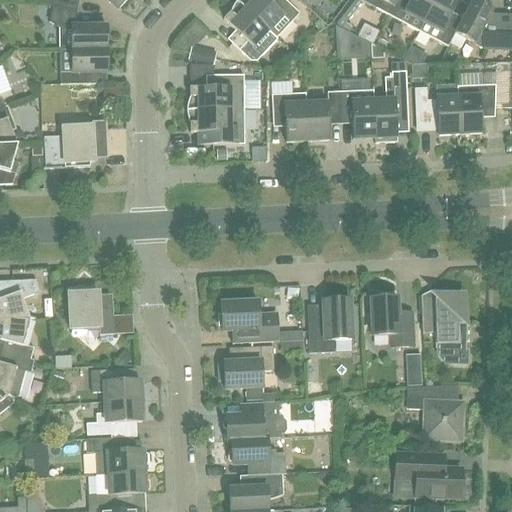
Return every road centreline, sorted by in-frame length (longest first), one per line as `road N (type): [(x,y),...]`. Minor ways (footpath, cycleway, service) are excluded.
road 1 (residential): [(145,178),(510,164)]
road 2 (residential): [(151,275),(446,263)]
road 3 (residential): [(181,511),(173,378),(151,275)]
road 4 (tertiary): [(361,218),(147,228)]
road 5 (residential): [(145,178),(142,58),(181,0)]
road 6 (tertiary): [(511,200),(361,218)]
road 7 (tertiary): [(361,218),(511,228)]
road 8 (tertiary): [(147,228),(0,234)]
